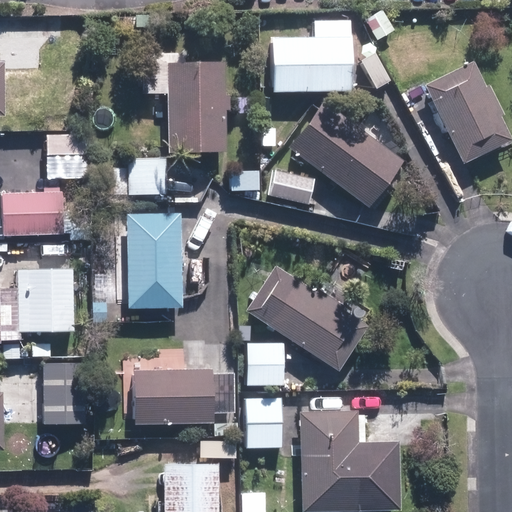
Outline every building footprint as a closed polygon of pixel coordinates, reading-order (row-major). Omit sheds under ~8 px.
[(266,44),(266,96),(342,95),(341,28),(309,28),(309,43),(266,44)] [(375,61),(357,69),(370,94),(387,86),(375,61)] [(464,67),(419,89),(456,166),(501,144),(464,67)] [(162,70),(163,154),(216,153),(215,69),(162,70)] [(316,106),(282,151),(360,210),(394,165),(316,106)] [(38,138),(38,161),(78,160),(78,138),(38,138)] [(123,166),(123,198),(158,197),(158,165),(123,166)] [(266,167),(259,197),(302,207),(309,177),(266,167)] [(253,174),(222,173),(221,193),(252,194),(253,174)] [(0,198),(0,238),(56,237),(56,198),(0,198)] [(122,220),(124,311),(174,310),(173,219),(122,220)] [(257,231),(252,247),(321,266),(326,250),(257,231)] [(270,271),(240,315),(329,374),(359,330),(270,271)] [(12,278),(13,335),(64,334),(63,277),(12,278)] [(277,346),(240,345),(240,387),(277,387),(277,346)] [(37,370),(38,424),(78,423),(77,370),(37,370)] [(130,378),(131,425),(201,424),(200,376),(130,378)] [(277,401),(239,399),(237,450),(274,452),(277,401)] [(294,416),(295,511),(390,511),(390,446),(350,447),(349,415),(294,416)] [(153,474),(154,511),(203,511),(202,473),(153,474)] [(233,494),(232,511),(262,511),(263,494),(233,494)]
